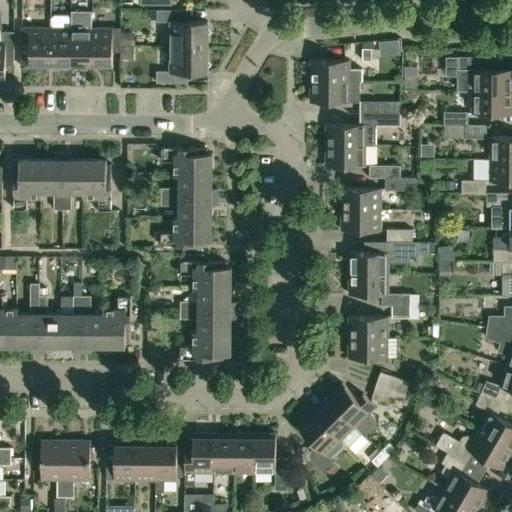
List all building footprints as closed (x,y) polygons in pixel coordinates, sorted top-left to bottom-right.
[(207,46),(208,21),(182,21),(182,10),(157,9),(157,21),(172,21),(171,46),(207,46)] [(51,67),(71,67),(71,27),(71,17),(69,14),(54,14),(51,17),(51,27),(51,67)] [(51,67),(51,27),(22,27),(22,67),(51,67)] [(71,67),(91,67),(92,27),(71,27),(71,67)] [(121,51),(121,46),(121,32),(121,28),(92,27),(91,67),(112,67),(113,51),(121,51)] [(14,65),(14,31),(2,31),(0,29),(0,80),(6,81),(6,65),(14,65)] [(135,46),(135,33),(121,32),(121,46),(135,46)] [(135,60),(135,46),(121,46),(121,51),(121,60),(135,60)] [(207,71),(207,46),(171,46),(171,71),(157,71),(157,82),(182,82),(182,71),(207,71)] [(363,48),(362,60),(372,60),(372,48),(363,48)] [(458,91),(472,91),(511,90),(511,68),(482,68),(482,56),(447,56),(447,69),(458,76),(458,91)] [(310,59),(310,80),(360,81),(362,81),(363,69),(350,68),(350,60),(310,59)] [(404,75),(404,87),(417,88),(417,75),(404,75)] [(350,102),(350,101),(360,101),(360,81),(310,80),(310,101),(350,102)] [(511,113),(511,90),(472,91),(472,113),(511,113)] [(401,101),(361,101),(361,113),(401,113),(401,101)] [(468,125),(468,112),(444,112),(444,125),(462,125),(462,124),(468,125)] [(326,123),(326,144),(366,145),(376,145),(377,125),(401,125),(401,113),(361,113),(361,124),(326,123)] [(487,138),(487,125),(468,125),(462,124),(462,125),(462,138),(487,138)] [(511,136),(490,136),(490,159),(511,158),(511,136)] [(365,166),(366,145),(326,144),(326,166),(365,166)] [(174,160),(174,164),(174,175),(179,175),(212,175),(212,152),(207,152),(207,148),(162,147),(162,160),(174,160)] [(54,209),(63,209),(63,152),(55,152),(55,159),(42,159),(42,191),(54,191),(54,209)] [(71,209),(71,191),(84,191),(84,159),(71,159),(71,152),(63,152),(63,209),(71,209)] [(42,191),(42,159),(19,158),(19,163),(14,163),(14,182),(19,182),(19,188),(14,188),(14,209),(27,209),(27,196),(42,196),(42,191)] [(511,158),(490,159),(490,181),(511,181),(511,158)] [(107,189),(107,182),(112,182),(112,164),(107,164),(107,159),(84,159),(84,191),(84,196),(99,196),(99,209),(111,209),(112,189),(107,189)] [(369,177),(385,177),(400,177),(400,165),(369,164),(369,177)] [(161,187),(161,196),(218,196),(218,188),(212,188),(212,175),(179,175),(179,188),(161,187)] [(416,177),(400,177),(385,177),(385,189),(416,189),(416,177)] [(446,180),(447,189),(454,188),(454,180),(446,180)] [(486,193),(486,180),(462,180),(462,193),(486,193)] [(342,187),(341,208),(381,209),(381,188),(342,187)] [(511,226),(511,192),(494,192),(487,193),(487,205),(491,206),(492,227),(508,227),(511,226)] [(179,205),(179,212),(179,217),(212,217),(212,205),(218,205),(218,196),(161,196),(161,205),(179,205)] [(381,230),(381,209),(341,208),(341,230),(381,230)] [(211,240),(212,217),(179,217),(174,217),(174,232),(161,232),(161,245),(207,245),(207,240),(211,240)] [(494,261),(503,261),(511,260),(511,226),(508,227),(508,236),(493,236),(494,261)] [(412,241),(412,228),(387,228),(387,241),(412,241)] [(431,241),(412,241),(387,241),(387,252),(349,251),(349,273),(389,273),(389,261),(410,261),(410,253),(431,253),(431,241)] [(511,260),(503,261),(503,274),(503,283),(503,295),(511,295),(511,260)] [(194,288),(199,288),(231,289),(231,266),(227,266),(227,261),(181,261),(181,273),(194,274),(194,288)] [(349,294),(383,294),(383,305),(392,305),(401,305),(410,305),(419,305),(419,296),(410,295),(410,293),(389,292),(389,273),(349,273),(349,294)] [(31,282),(31,313),(18,313),(18,345),(31,345),(31,352),(39,352),(39,295),(39,282),(31,282)] [(181,301),(181,309),(237,310),(237,301),(231,301),(231,289),(199,288),(198,301),(181,301)] [(0,345),(18,345),(18,313),(18,308),(3,308),(3,295),(0,294),(0,345)] [(47,345),(61,345),(61,313),(48,313),(48,295),(39,295),(39,352),(47,352),(47,345)] [(74,313),(61,313),(61,345),(74,345),(74,352),(82,352),(83,295),(74,295),(74,313)] [(91,345),(103,346),(103,313),(91,313),(91,295),(83,295),(82,352),(90,352),(91,345)] [(131,341),(131,296),(118,295),(118,308),(103,308),(103,313),(103,346),(126,346),(126,341),(131,341)] [(419,317),(419,305),(410,305),(401,305),(392,305),(392,317),(419,317)] [(511,305),(505,305),(505,314),(489,314),(488,326),(501,328),(511,329),(511,305)] [(198,318),(198,330),(231,331),(231,318),(237,318),(237,310),(181,309),(181,318),(198,318)] [(349,315),(349,336),(388,337),(388,316),(349,315)] [(440,322),(433,322),(433,326),(429,326),(428,335),(439,336),(440,322)] [(511,329),(501,328),(488,326),(486,337),(500,341),(497,351),(510,354),(506,364),(511,365),(511,329)] [(231,353),(231,331),(198,330),(193,330),(193,345),(181,345),(180,358),(226,358),(226,353),(231,353)] [(388,358),(388,337),(349,336),(349,357),(388,358)] [(406,357),(406,338),(395,338),(395,356),(406,357)] [(159,368),(175,368),(175,344),(160,344),(159,368)] [(511,389),(511,365),(506,364),(500,384),(487,380),(485,384),(480,381),(476,390),(481,392),(503,401),(509,388),(511,389)] [(381,371),(376,385),(406,395),(411,382),(381,371)] [(363,393),(358,398),(343,382),(328,397),(363,432),(364,434),(375,422),(376,417),(370,411),(376,405),(363,393)] [(402,407),(406,395),(376,385),(372,397),(402,407)] [(511,422),(497,414),(503,401),(481,392),(476,403),(488,411),(478,429),(511,448),(511,422)] [(328,397),(313,412),(341,440),(341,439),(348,446),(363,432),(328,397)] [(307,454),(308,455),(325,473),(335,463),(327,454),(341,440),(313,412),(298,426),(316,445),(307,454)] [(502,469),(511,451),(511,448),(478,429),(473,437),(467,434),(462,435),(459,440),(444,430),(436,443),(448,451),(469,463),(475,453),(502,469)] [(193,432),(193,444),(185,444),(185,483),(195,483),(195,471),(214,471),(214,432),(193,432)] [(214,471),(234,472),(235,432),(214,432),(214,471)] [(255,432),(235,432),(234,472),(234,481),(243,481),(243,472),(255,472),(255,432)] [(288,489),(288,458),(276,458),(276,432),(255,432),(255,472),(276,472),(275,489),(288,489)] [(57,496),(66,496),(66,439),(42,439),(41,479),(57,479),(57,496)] [(91,479),(91,439),(66,439),(66,496),(74,496),(75,479),(91,479)] [(107,478),(115,478),(115,479),(136,479),(136,440),(115,440),(115,443),(107,443),(107,478)] [(136,479),(156,479),(156,440),(136,440),(136,479)] [(177,479),(177,440),(156,440),(156,479),(156,490),(164,489),(164,479),(177,479)] [(387,457),(396,448),(390,442),(381,451),(387,457)] [(0,455),(11,456),(11,447),(0,446),(0,455)] [(378,466),(387,457),(381,451),(372,460),(378,466)] [(463,473),(469,463),(448,451),(442,462),(445,464),(442,471),(443,474),(449,478),(444,487),(479,508),(490,489),(463,473)] [(0,455),(0,464),(11,464),(11,456),(0,455)] [(444,487),(438,497),(427,495),(424,500),(421,498),(414,510),(417,511),(440,511),(441,511),(476,511),(479,508),(444,487)] [(0,495),(0,504),(11,504),(11,495),(0,495)] [(54,497),(54,511),(65,511),(66,497),(54,497)] [(201,511),(213,511),(214,503),(201,503),(201,511)] [(226,511),(226,503),(214,503),(213,511),(226,511)] [(254,511),(255,503),(242,503),(241,511),(254,511)]
